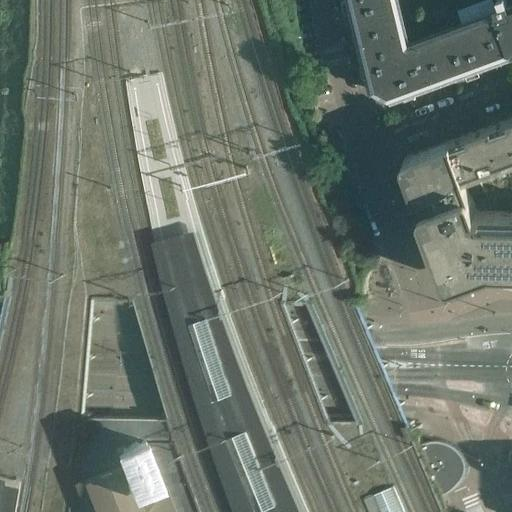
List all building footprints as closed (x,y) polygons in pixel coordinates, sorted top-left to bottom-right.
[(405,31),(397,0),(350,0),(361,42),(402,32),(405,31)] [(511,3),(509,5),(511,11),(498,16),(511,53),(511,52),(511,3)] [(511,53),(498,16),(496,10),(462,23),(462,25),(454,28),(453,26),(419,39),(420,42),(435,81),(511,53)] [(435,81),(420,42),(413,44),(404,39),(402,32),(361,42),(372,86),(381,84),(389,88),(392,97),(435,81)] [(511,117),(413,153),(409,155),(408,155),(408,156),(407,156),(406,157),(405,157),(405,158),(404,158),(404,159),(404,160),(404,161),(403,161),(403,162),(403,163),(403,164),(404,165),(409,178),(445,277),(445,278),(446,279),(447,280),(448,281),(449,281),(450,281),(451,281),(452,281),(453,281),(454,281),(457,280),(493,267),(506,267),(511,267),(511,212),(476,212),(475,208),(488,203),(478,175),(511,162),(511,117)] [(201,231),(162,242),(161,256),(170,296),(210,434),(241,511),(305,511),(270,429),(219,290),(201,231)] [(197,511),(186,482),(173,444),(167,418),(81,416),(80,442),(72,509),(71,511),(197,511)] [(336,420),(335,437),(356,439),(356,434),(364,435),(365,422),(336,420)] [(427,444),(417,447),(428,474),(438,499),(451,490),(459,479),(461,468),(457,456),(449,448),(439,444),(427,444)] [(405,511),(438,499),(428,474),(339,511),(405,511)] [(5,485),(0,483),(0,511),(16,511),(21,489),(5,485)]
